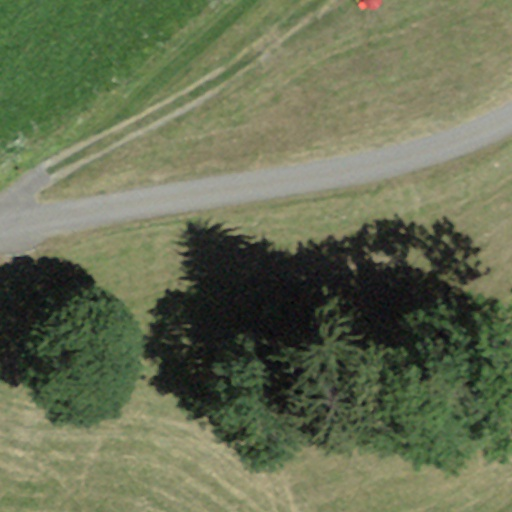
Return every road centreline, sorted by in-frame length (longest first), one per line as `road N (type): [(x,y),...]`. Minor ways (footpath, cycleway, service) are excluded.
road 1 (unclassified): [(511,117),(465,140),(352,170),(0,228)]
road 2 (track): [(320,0),(230,74),(43,174),(12,205),(8,227)]
